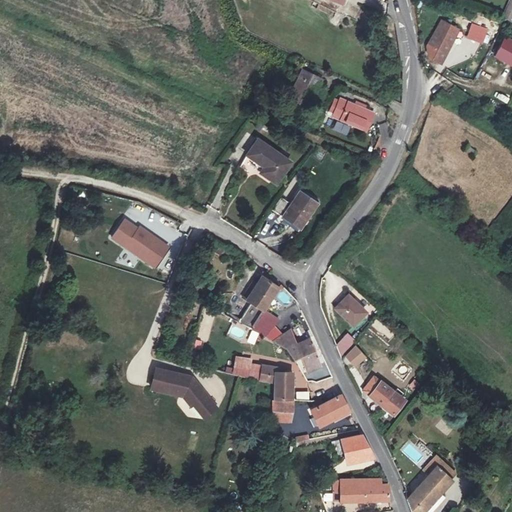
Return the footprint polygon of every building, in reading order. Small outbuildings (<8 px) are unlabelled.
[(511,0),(508,0),(501,19),(511,23),(511,0)] [(364,22),(367,10),(360,8),(356,19),(364,22)] [(458,28),(442,20),(428,45),(429,56),(439,62),(458,28)] [(486,28),(473,23),(468,36),(482,41),(486,28)] [(511,40),(507,38),(495,57),(511,66),(511,40)] [(320,78),(300,68),(285,101),(304,110),(320,78)] [(338,98),(331,115),(366,131),(374,114),(338,98)] [(258,138),(246,152),(264,166),(260,172),(274,183),(290,162),(258,138)] [(320,198),(301,187),(283,215),(301,227),(320,198)] [(141,227),(139,230),(126,220),(113,238),(154,268),(169,247),(141,227)] [(279,287),(261,275),(246,301),(250,303),(242,316),(239,315),(236,321),(255,331),(265,312),(279,287)] [(348,295),(335,308),(353,326),(366,313),(348,295)] [(280,322),(265,312),(255,331),(269,338),(272,334),(280,322)] [(213,320),(205,317),(197,335),(205,339),(213,320)] [(272,334),(269,338),(287,347),(294,361),(301,359),(305,371),(308,376),(323,370),(321,365),(310,339),(295,344),(293,340),(293,337),(286,325),(275,336),(272,334)] [(333,347),(343,355),(356,341),(346,333),(333,347)] [(192,349),(200,350),(201,341),(193,340),(192,349)] [(352,369),(366,359),(356,345),(342,356),(352,369)] [(402,380),(412,370),(399,358),(390,369),(402,380)] [(261,365),(253,363),(250,377),(259,379),(261,365)] [(189,375),(155,365),(149,384),(180,393),(188,403),(190,402),(202,415),(214,405),(189,375)] [(275,368),(261,365),(259,379),(274,383),(274,399),(290,400),(291,400),(291,372),(275,372),(275,368)] [(373,376),(362,390),(391,416),(404,401),(399,397),(403,393),(397,388),(393,392),(376,378),(373,376)] [(407,385),(412,391),(419,386),(414,379),(407,385)] [(308,399),(308,392),(294,392),(295,400),(308,399)] [(321,400),(315,400),(318,406),(310,410),(319,427),(349,412),(340,395),(322,403),(321,400)] [(290,400),(274,399),(274,411),(292,412),(291,400),(290,400)] [(292,412),(274,411),(273,421),(290,422),(292,412)] [(361,435),(340,439),(345,458),(371,454),(361,435)] [(451,478),(437,467),(407,497),(414,511),(423,511),(436,497),(451,478)] [(366,479),(334,479),(334,492),(339,492),(340,500),(389,500),(388,494),(387,484),(366,484),(366,479)]
